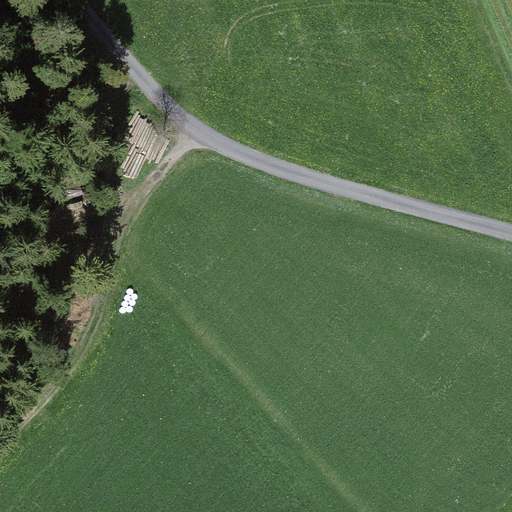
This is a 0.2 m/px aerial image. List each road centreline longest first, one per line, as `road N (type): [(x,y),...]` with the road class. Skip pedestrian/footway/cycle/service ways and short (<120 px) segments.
road 1 (unclassified): [(74,0),(200,134),(271,165),(511,233)]
road 2 (track): [(0,246),(97,201),(200,134)]
